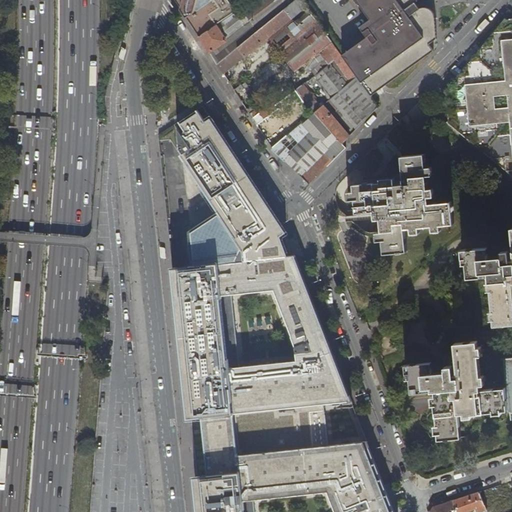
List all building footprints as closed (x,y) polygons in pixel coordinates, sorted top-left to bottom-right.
[(185,0),(183,10),(188,19),(191,17),(204,34),(237,12),(228,0),(185,0)] [(254,0),(237,12),(204,34),(200,37),(219,65),(297,0),(254,0)] [(321,52),(334,42),(303,0),(297,0),(219,65),(225,74),(269,38),(297,71),(305,65),(321,52)] [(357,0),(378,30),(374,33),(370,28),(364,32),(368,38),(343,55),(358,76),(372,95),(435,50),(430,44),(438,38),(435,14),(433,10),(429,7),(426,7),(423,7),(420,8),(416,3),(419,1),(418,0),(357,0)] [(200,37),(204,34),(191,17),(188,19),(200,37)] [(448,122),(511,174),(511,19),(509,20),(506,18),(445,92),(447,93),(450,120),(448,122)] [(352,82),(358,76),(343,55),(334,42),(321,52),(326,59),(329,63),(335,58),(338,63),(341,68),(347,75),(352,82)] [(326,59),(321,52),(305,65),(310,72),(317,66),(326,59)] [(332,67),(335,64),(338,63),(335,58),(329,63),(332,67)] [(329,63),(326,59),(317,66),(320,70),(329,63)] [(341,79),(346,86),(352,82),(347,75),(341,79)] [(322,107),(324,105),(330,100),(334,97),(316,76),(305,84),(322,107)] [(372,95),(358,76),(352,82),(346,86),(334,97),(330,100),(338,110),(340,108),(358,129),(380,106),(372,95)] [(240,94),(249,86),(247,83),(243,86),(242,85),(237,90),(240,94)] [(306,99),(316,112),(322,107),(305,84),(297,89),(305,100),(306,99)] [(258,125),(273,148),(305,121),(309,118),(305,114),(300,118),(298,116),(285,127),(286,128),(284,130),(278,121),(284,117),(285,118),(305,102),(304,101),(305,100),(297,89),(282,101),(277,105),(279,109),(258,125)] [(251,115),(258,125),(279,109),(277,105),(282,101),(275,93),(271,96),(274,100),(260,111),(259,109),(251,115)] [(248,110),(250,113),(258,107),(256,104),(248,110)] [(316,112),(343,144),(351,136),(324,105),(322,107),(316,112)] [(181,156),(220,215),(206,224),(193,233),(196,265),(191,266),(173,268),(189,405),(190,413),(190,418),(203,417),(209,475),(197,476),(200,511),(393,511),(369,442),(330,445),(326,404),(353,401),(296,255),(289,255),(282,236),(287,232),(255,183),(232,149),(212,118),(207,122),(199,109),(198,110),(200,113),(183,124),(181,121),(180,122),(186,131),(184,133),(178,123),(181,150),(183,154),(181,156)] [(329,149),(301,176),(310,184),(347,148),(343,144),(316,112),(309,118),(305,121),(314,132),(329,149)] [(314,132),(285,161),(301,176),(329,149),(314,132)] [(428,176),(427,168),(426,154),(403,156),(405,184),(401,184),(398,185),(397,185),(396,178),(381,179),(382,183),(354,185),(355,192),(355,200),(357,213),(375,212),(382,211),(382,219),(383,231),(384,240),(385,254),(408,251),(406,228),(412,228),(420,227),(433,226),(442,225),(455,224),(453,201),(430,203),(430,197),(429,188),(428,176)] [(511,252),(511,249),(504,250),(504,256),(491,257),(490,246),(464,249),(465,257),(470,257),(471,263),(472,276),(496,274),(500,324),(511,322),(511,359),(505,360),(507,389),(483,391),(479,342),(456,343),(458,373),(454,374),(453,364),(445,365),(446,371),(432,372),(431,361),(404,364),(405,373),(412,372),(413,378),(409,378),(410,393),(434,391),(438,439),(461,438),(459,409),(508,405),(509,412),(511,411),(511,252)] [(511,482),(480,492),(485,504),(487,503),(500,499),(502,506),(507,504),(511,502),(511,482)] [(485,504),(480,492),(454,501),(457,511),(471,511),(471,510),(476,509),(476,511),(484,511),(487,511),(485,506),(485,504)] [(457,511),(454,501),(434,507),(431,511),(457,511)]
